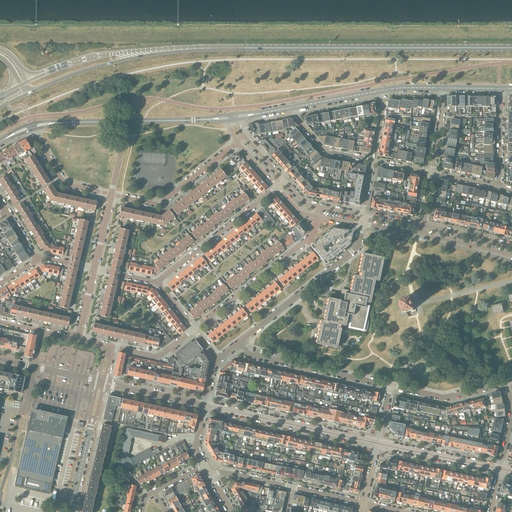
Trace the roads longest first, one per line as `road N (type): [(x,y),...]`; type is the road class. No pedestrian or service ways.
road 1 (secondary): [(511,48),(326,48)]
road 2 (residential): [(377,443),(204,405)]
road 3 (secondary): [(150,52),(326,48)]
road 4 (residential): [(193,329),(311,235),(316,216)]
road 5 (residential): [(276,186),(157,282)]
road 6 (residential): [(236,142),(159,203),(110,194)]
road 7 (secondary): [(27,93),(150,52)]
road 8 (secondary): [(150,52),(96,57),(26,82)]
road 9 (residential): [(498,468),(377,443)]
